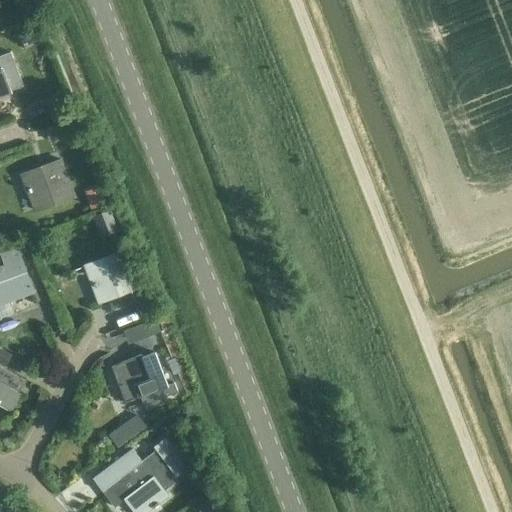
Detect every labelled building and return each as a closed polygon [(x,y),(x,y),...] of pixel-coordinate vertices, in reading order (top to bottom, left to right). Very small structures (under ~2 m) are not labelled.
[(32,0),(18,0),(16,1),(23,19),(37,13),(32,0)] [(40,33),(28,27),(23,35),(35,41),(40,33)] [(0,98),(12,94),(11,91),(23,86),(11,52),(0,56),(0,98)] [(61,94),(50,98),(55,110),(66,107),(61,94)] [(48,140),(72,136),(69,123),(45,127),(48,140)] [(21,175),(30,200),(32,199),(36,211),(76,196),(62,160),(53,163),(40,168),(21,175)] [(102,183),(93,187),(99,202),(108,199),(102,183)] [(110,211),(93,218),(101,236),(118,229),(110,211)] [(33,292),(26,273),(16,246),(0,251),(0,254),(4,266),(0,268),(0,317),(0,318),(13,313),(8,301),(33,292)] [(88,265),(93,279),(91,279),(100,304),(119,296),(123,306),(135,301),(131,289),(130,289),(117,254),(88,265)] [(138,340),(154,334),(153,332),(162,329),(157,316),(133,326),(133,327),(114,334),(119,346),(138,339),(138,340)] [(0,348),(0,363),(4,366),(10,354),(0,348)] [(165,402),(163,398),(178,392),(175,384),(168,386),(156,353),(143,358),(141,354),(111,366),(125,402),(140,396),(145,410),(165,402)] [(175,358),(167,361),(173,375),(180,372),(175,358)] [(0,405),(11,412),(21,394),(19,393),(25,381),(0,367),(0,405)] [(137,414),(109,435),(118,448),(146,427),(137,414)] [(186,423),(176,430),(189,448),(195,443),(199,441),(186,423)] [(175,484),(172,479),(176,475),(177,476),(189,467),(167,437),(155,446),(157,450),(143,460),(134,448),(93,478),(118,511),(147,511),(169,496),(165,491),(175,484)] [(189,448),(196,458),(206,451),(199,441),(195,443),(189,448)] [(206,495),(212,509),(225,504),(219,490),(206,495)]
